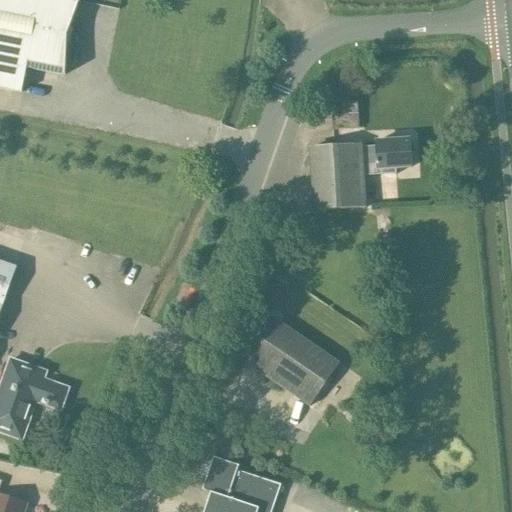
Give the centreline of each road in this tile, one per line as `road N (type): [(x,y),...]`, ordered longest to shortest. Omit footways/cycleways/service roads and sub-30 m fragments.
road 1 (tertiary): [(131,511),(302,60),(342,32),(385,22),(511,12)]
road 2 (unknown): [(262,151),(0,99)]
road 3 (unknown): [(192,343),(68,288),(0,238)]
